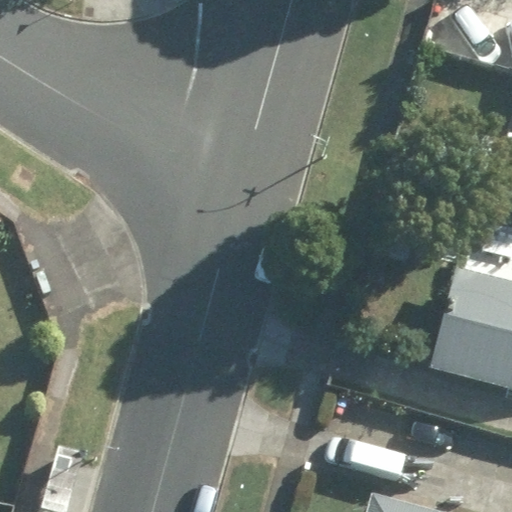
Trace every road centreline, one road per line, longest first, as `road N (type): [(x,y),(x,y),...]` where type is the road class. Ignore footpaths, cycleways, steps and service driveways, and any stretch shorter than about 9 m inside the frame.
road 1 (residential): [(257,153),(143,511)]
road 2 (residential): [(0,57),(257,153)]
road 3 (residential): [(295,0),(257,153)]
